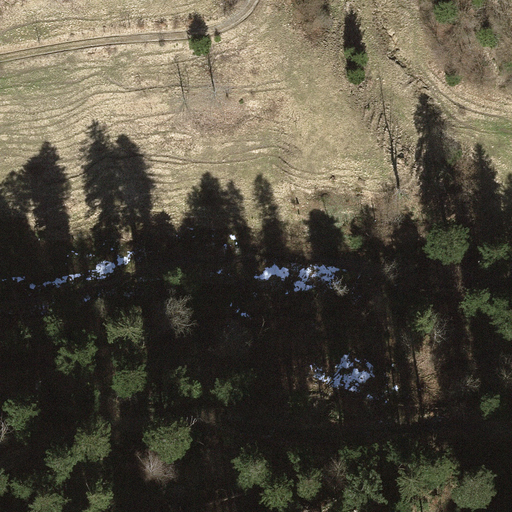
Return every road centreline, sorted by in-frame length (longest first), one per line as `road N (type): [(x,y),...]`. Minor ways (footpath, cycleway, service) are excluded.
road 1 (track): [(0,466),(82,431),(129,421),(316,436),(511,426)]
road 2 (track): [(0,60),(200,35),(234,20),(252,0)]
